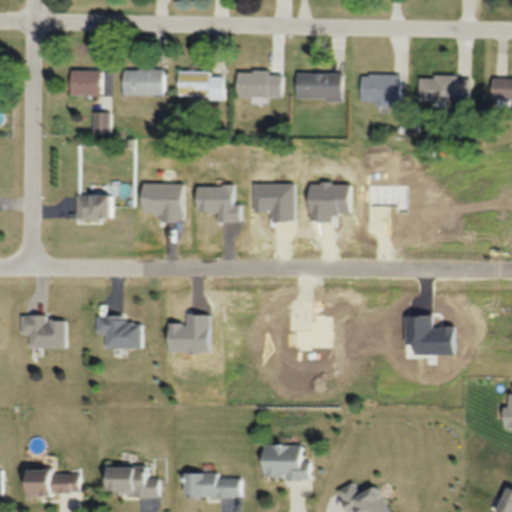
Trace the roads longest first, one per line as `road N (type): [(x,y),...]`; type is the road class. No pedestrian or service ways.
road 1 (residential): [(0,28),(511,37)]
road 2 (residential): [(31,238),(511,250)]
road 3 (residential): [(31,238),(34,0)]
